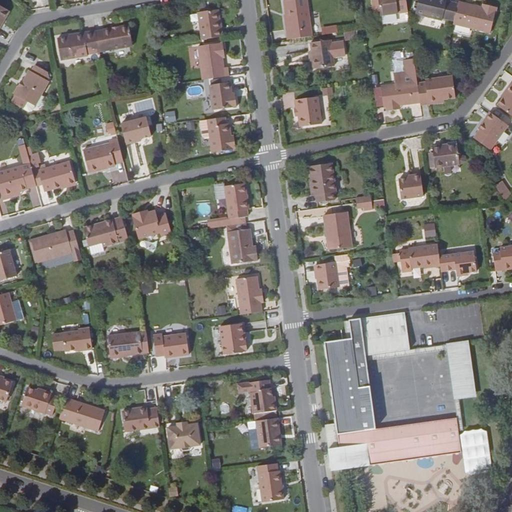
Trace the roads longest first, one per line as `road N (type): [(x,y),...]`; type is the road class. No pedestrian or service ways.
road 1 (residential): [(297,358),(104,383),(0,353)]
road 2 (residential): [(268,158),(451,118),(511,43)]
road 3 (residential): [(0,226),(268,158)]
road 4 (residential): [(291,318),(511,290)]
road 5 (residential): [(147,0),(30,22),(0,70)]
road 6 (residential): [(291,318),(268,158)]
road 7 (residential): [(268,158),(247,0)]
road 8 (residential): [(317,511),(297,358)]
